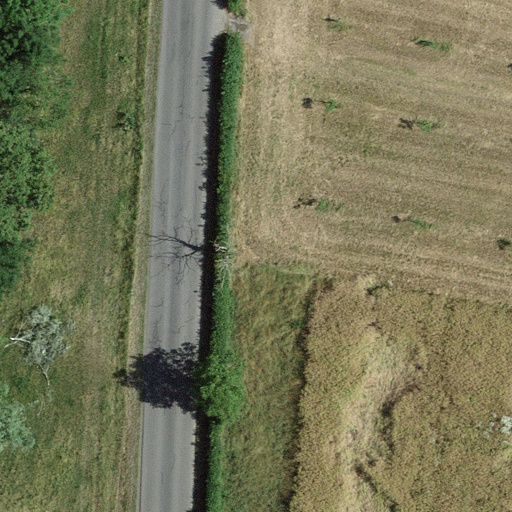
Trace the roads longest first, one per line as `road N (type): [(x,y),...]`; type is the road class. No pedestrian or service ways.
road 1 (unclassified): [(167,511),(188,0)]
road 2 (track): [(187,6),(511,84)]
